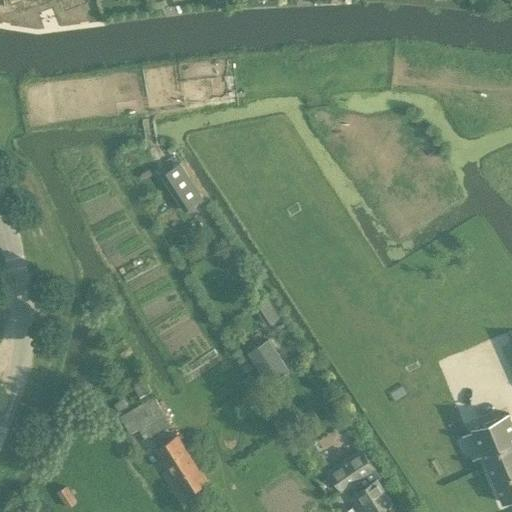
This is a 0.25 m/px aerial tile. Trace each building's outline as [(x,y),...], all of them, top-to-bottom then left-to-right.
[(160,175),(184,211),(204,198),(180,162),(160,175)] [(267,325),(280,316),(263,291),(250,299),(267,325)] [(248,352),(267,382),(289,369),(269,338),(248,352)] [(130,380),(138,397),(150,391),(141,374),(130,380)] [(155,396),(120,416),(130,433),(138,428),(144,438),(170,422),(164,412),(155,396)] [(511,419),(509,413),(472,428),(503,502),(511,498),(511,419)] [(186,493),(207,480),(178,435),(158,448),(186,493)] [(313,441),(305,446),(320,469),(329,464),(313,441)] [(371,511),(399,511),(377,478),(380,476),(363,450),(329,471),(342,490),(351,484),(358,491),(371,511)] [(66,485),(57,491),(68,508),(77,501),(66,485)]
